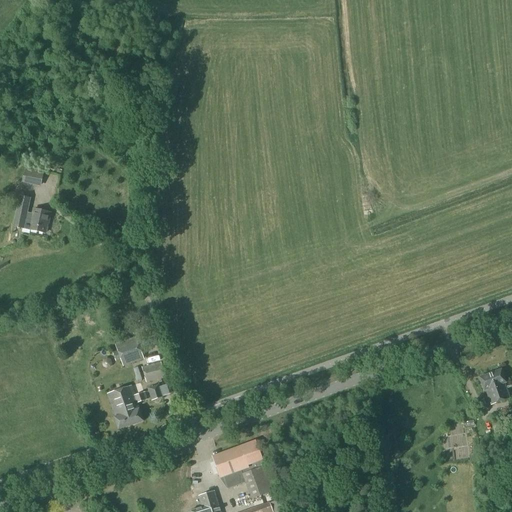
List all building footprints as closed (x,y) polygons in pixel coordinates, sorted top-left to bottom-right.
[(41,187),(44,171),(25,167),(22,183),(41,187)] [(33,214),(27,213),(30,200),(19,197),(12,227),(23,230),(26,219),(32,220),(29,230),(45,234),(48,221),(49,221),(50,213),(34,210),(33,214)] [(123,367),(144,360),(136,338),(115,345),(123,367)] [(154,357),(165,355),(163,349),(152,351),(154,357)] [(146,382),(165,377),(161,364),(142,368),(146,382)] [(510,399),(504,384),(506,383),(501,370),(479,378),(484,391),(486,390),(491,405),(510,399)] [(152,401),(163,397),(158,385),(148,389),(152,401)] [(135,395),(132,386),(108,395),(116,417),(114,418),(118,430),(143,421),(139,409),(138,409),(137,404),(148,400),(145,392),(135,395)] [(256,441),(212,457),(220,478),(223,477),(228,492),(247,485),(252,500),(274,491),(256,441)] [(220,511),(214,492),(199,497),(203,508),(190,511),(220,511)] [(279,511),(286,510),(282,499),(270,503),(270,502),(242,511),(279,511)]
